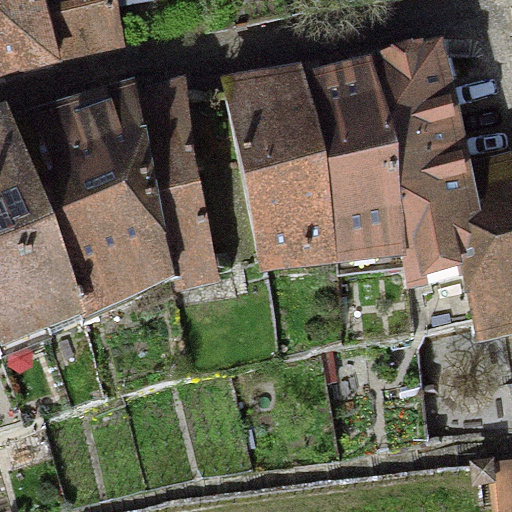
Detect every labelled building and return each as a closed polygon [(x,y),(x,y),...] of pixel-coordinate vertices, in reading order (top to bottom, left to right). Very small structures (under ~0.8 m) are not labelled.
[(42,19),(53,16),(53,0),(51,0),(39,3),(37,0),(0,0),(0,76),(57,63),(42,19)] [(42,19),(57,63),(100,52),(121,47),(114,4),(93,8),(53,16),(42,19)] [(371,73),(402,264),(405,288),(418,286),(415,265),(469,254),(471,181),(450,50),(371,73)] [(307,86),(328,257),(383,252),(380,266),(402,264),(371,73),(307,86)] [(56,240),(80,311),(160,276),(162,288),(170,285),(134,107),(130,83),(73,107),(7,128),(56,240)] [(328,257),(307,86),(224,95),(259,266),(328,257)] [(134,107),(170,285),(230,271),(226,256),(214,258),(182,92),(134,107)] [(0,129),(0,209),(48,325),(80,311),(56,240),(7,128),(0,129)] [(511,171),(471,181),(469,254),(471,336),(506,330),(511,329),(511,171)] [(0,343),(48,325),(0,209),(0,343)] [(491,511),(511,511),(511,458),(487,460),(491,511)]
